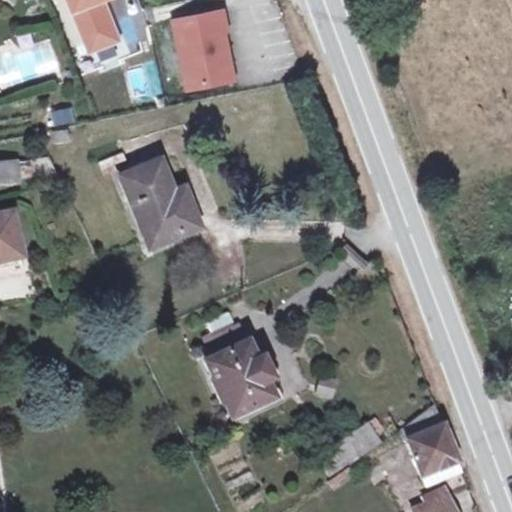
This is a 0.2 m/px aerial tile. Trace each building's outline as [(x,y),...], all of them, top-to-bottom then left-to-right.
[(70,0),(93,58),(123,47),(110,14),(107,15),(104,7),(107,6),(122,0),(70,0)] [(223,12),(175,21),(189,89),(234,80),(230,62),(227,62),(226,56),(229,56),(223,29),(227,30),(223,12)] [(71,112),(49,115),(51,128),(72,125),(71,112)] [(160,162),(121,178),(145,240),(176,228),(180,237),(198,229),(184,192),(174,195),(160,162)] [(14,163),(0,164),(0,181),(16,180),(14,163)] [(15,214),(0,218),(0,263),(25,258),(15,214)] [(176,228),(145,240),(150,250),(180,237),(176,228)] [(248,343),(206,363),(214,381),(211,382),(221,403),(224,402),(232,418),(274,398),(266,383),(272,380),(263,359),(256,361),(248,343)] [(335,381),(320,378),(317,390),(332,393),(335,381)] [(406,442),(443,426),(435,406),(402,429),(406,442)] [(381,444),(367,424),(316,459),(330,479),(381,444)] [(443,426),(406,442),(422,478),(456,463),(458,462),(444,428),(443,426)] [(460,472),(456,463),(422,478),(425,486),(460,472)] [(352,474),(348,469),(329,483),(332,488),(352,474)] [(454,511),(446,495),(412,511),(411,511),(454,511)]
